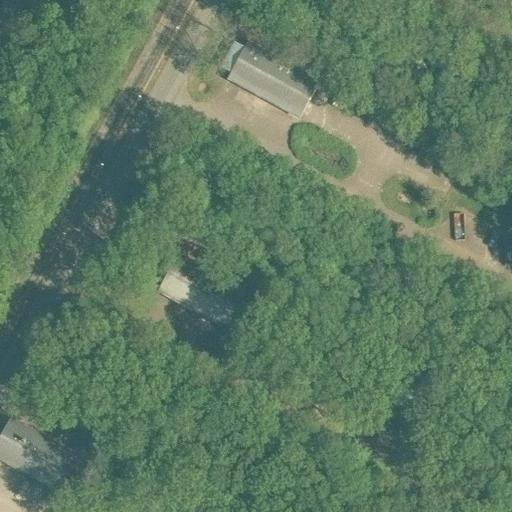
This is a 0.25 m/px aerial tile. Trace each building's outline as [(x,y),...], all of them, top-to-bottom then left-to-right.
[(317,85),(246,45),(242,53),(231,47),(218,70),(229,76),(225,83),(296,123),(317,85)] [(248,297),(176,258),(155,297),(227,336),(248,297)] [(405,385),(391,409),(410,420),(424,396),(405,385)] [(78,462),(9,422),(0,437),(0,464),(57,498),(78,462)] [(105,492),(113,496),(120,484),(111,479),(105,492)]
